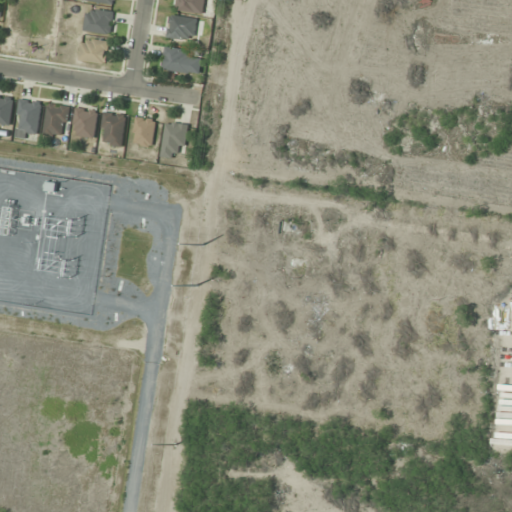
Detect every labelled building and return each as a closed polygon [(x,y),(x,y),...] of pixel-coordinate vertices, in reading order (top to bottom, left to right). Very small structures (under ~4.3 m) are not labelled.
[(177,0),(176,10),(204,14),(206,0),(177,0)] [(112,34),(114,11),(88,8),(86,31),(112,34)] [(195,40),(197,18),(170,16),(168,37),(195,40)] [(110,42),(84,38),(81,59),(107,63),(110,42)] [(204,54),(167,47),(163,68),(199,75),(204,54)] [(15,97),(0,95),(0,123),(12,125),(15,97)] [(17,135),(39,137),(43,101),(21,99),(17,135)] [(70,105),(48,104),(46,135),(68,136),(70,105)] [(74,134),(95,137),(99,110),(78,107),(74,134)] [(103,143),(124,144),(125,113),(104,113),(103,143)] [(154,145),(156,118),(137,116),(134,143),(154,145)] [(163,152),(185,155),(189,124),(167,121),(163,152)] [(281,233),(306,233),(306,220),(281,220),(281,233)]
